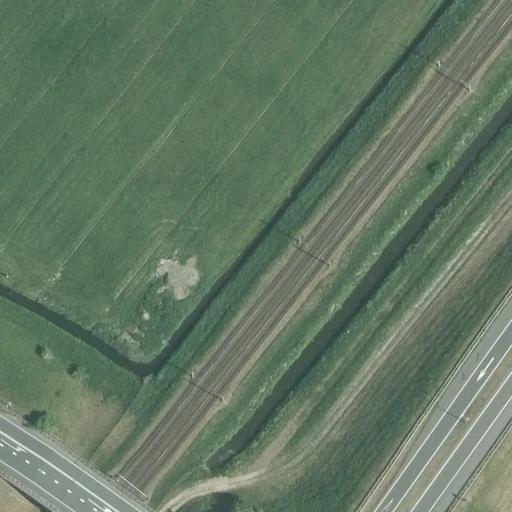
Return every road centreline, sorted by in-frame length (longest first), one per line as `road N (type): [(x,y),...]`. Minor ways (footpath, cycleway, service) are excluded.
road 1 (track): [(511,157),(244,486),(195,495),(168,511)]
road 2 (motorway): [(511,335),(383,511)]
road 3 (motorway): [(428,511),(511,391)]
road 4 (secondary): [(103,511),(0,439)]
